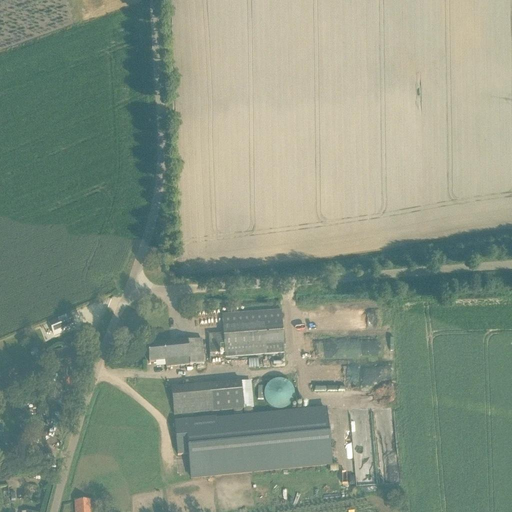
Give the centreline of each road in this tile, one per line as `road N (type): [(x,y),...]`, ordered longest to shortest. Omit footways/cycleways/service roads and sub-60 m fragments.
road 1 (unclassified): [(128,287),(511,265)]
road 2 (unclassified): [(128,287),(159,186),(153,0)]
road 3 (unclassified): [(53,511),(128,287)]
